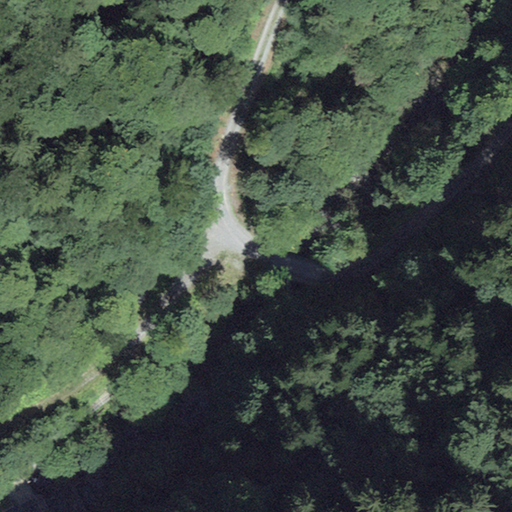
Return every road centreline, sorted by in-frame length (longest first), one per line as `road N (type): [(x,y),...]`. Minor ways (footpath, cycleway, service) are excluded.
road 1 (track): [(292,0),(224,164),(222,220),(246,246),(343,280),(511,137)]
road 2 (track): [(0,428),(82,392),(191,282),(222,220)]
